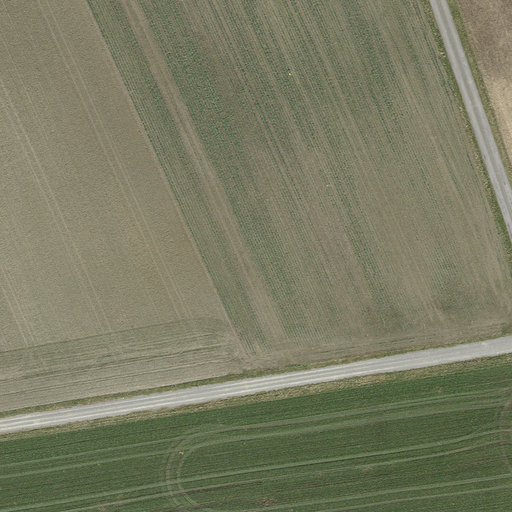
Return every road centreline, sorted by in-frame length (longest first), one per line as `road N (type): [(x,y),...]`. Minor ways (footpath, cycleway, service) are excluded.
road 1 (track): [(0,427),(511,344)]
road 2 (residential): [(438,0),(511,208)]
